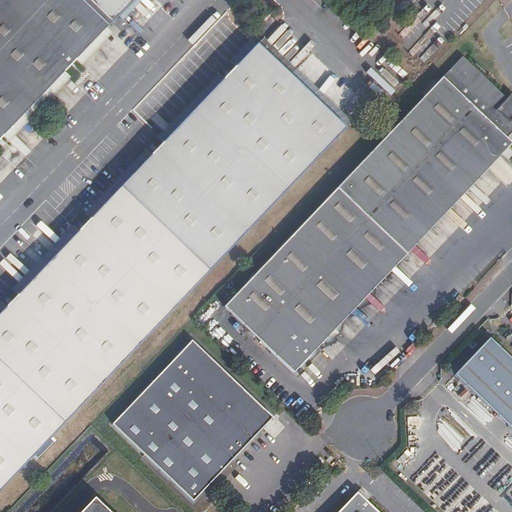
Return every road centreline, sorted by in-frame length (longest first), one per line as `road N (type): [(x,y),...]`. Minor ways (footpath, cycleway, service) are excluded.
road 1 (unclassified): [(359,435),(511,277)]
road 2 (unknown): [(443,393),(425,419),(429,439),(484,493)]
